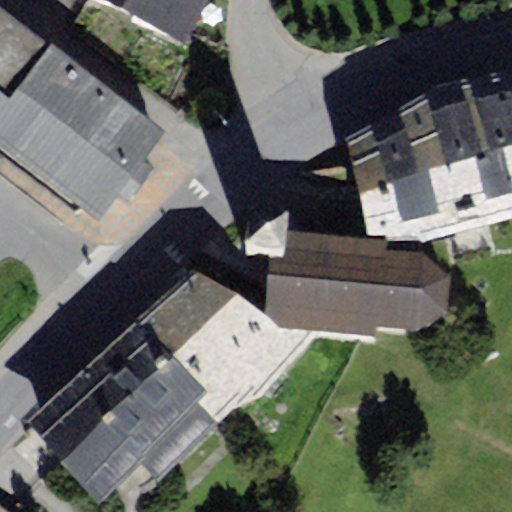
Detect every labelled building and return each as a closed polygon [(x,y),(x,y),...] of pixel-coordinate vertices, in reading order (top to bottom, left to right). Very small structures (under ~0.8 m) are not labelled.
[(105,0),(181,44),(207,0),(105,0)] [(143,160),(165,131),(0,5),(0,145),(99,221),(118,195),(128,203),(154,168),(143,160)] [(424,240),(511,218),(511,69),(441,85),(349,140),(371,237),(424,240)] [(265,316),(282,328),(321,332),(378,338),(380,323),(419,327),(447,313),(451,275),(425,255),(385,251),(386,243),(287,233),(288,223),(247,219),(243,256),(271,258),(265,316)] [(196,270),(136,319),(208,393),(198,403),(219,424),(265,395),(321,332),(282,328),(265,316),(196,270)] [(27,426),(103,503),(142,464),(160,482),(219,424),(198,403),(208,393),(136,319),(27,426)]
